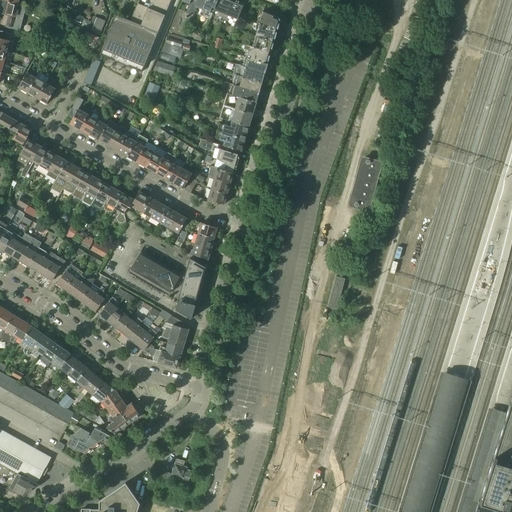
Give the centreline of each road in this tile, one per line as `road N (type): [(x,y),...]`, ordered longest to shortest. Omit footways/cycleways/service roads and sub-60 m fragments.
road 1 (track): [(273,511),(326,258),(404,11)]
road 2 (residential): [(0,98),(184,204),(250,224)]
road 3 (residential): [(250,224),(315,18),(293,0)]
road 4 (residential): [(0,279),(126,366),(200,388)]
road 5 (residential): [(40,511),(181,416),(200,388)]
road 6 (residential): [(200,388),(250,224)]
